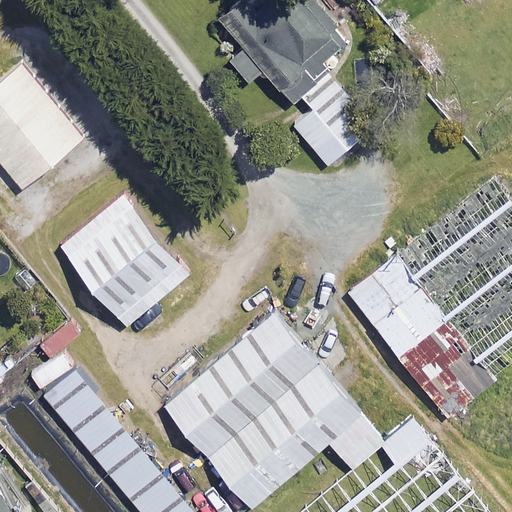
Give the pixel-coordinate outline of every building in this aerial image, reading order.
[(303,65),(312,77),(328,65),(323,58),(345,42),(312,0),(254,0),(250,3),(247,0),(240,0),(221,15),(245,47),(225,63),(242,84),(265,66),(279,83),(303,65)] [(82,136),(20,61),(0,77),(0,160),(21,186),(82,136)] [(375,123),(329,70),(300,94),(310,106),(292,121),(328,163),(375,123)] [(350,298),(446,419),(497,378),(489,367),(511,348),(511,198),(492,174),(344,291),(350,298)] [(188,271),(121,192),(59,244),(125,324),(188,271)] [(208,454),(317,362),(273,309),(164,402),(208,454)] [(80,328),(68,315),(46,335),(57,348),(80,328)] [(72,363),(63,349),(37,364),(46,379),(72,363)] [(0,378),(10,370),(0,356),(0,378)] [(317,362),(208,454),(250,504),(329,438),(351,464),(382,438),(337,385),(317,362)] [(207,511),(80,363),(43,394),(144,511),(207,511)] [(492,511),(413,414),(293,511),(492,511)] [(16,511),(0,483),(0,511),(16,511)]
